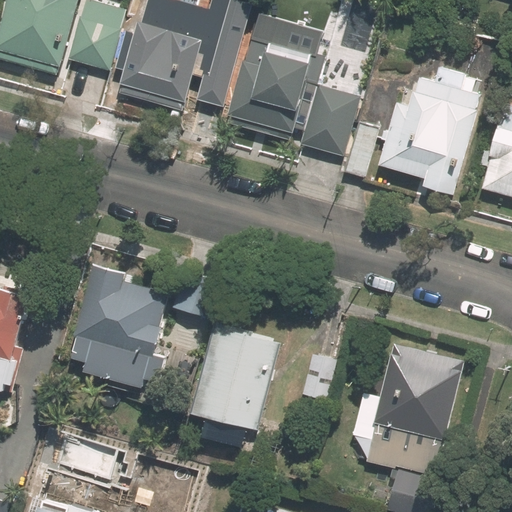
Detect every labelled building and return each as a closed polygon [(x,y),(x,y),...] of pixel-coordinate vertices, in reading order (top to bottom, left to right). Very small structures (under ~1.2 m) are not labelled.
[(65,65),(83,0),(14,0),(0,51),(0,55),(59,72),(61,64),(65,65)] [(112,69),(129,9),(95,0),(89,0),(73,58),(112,69)] [(207,39),(212,19),(164,5),(158,26),(144,22),(124,92),(190,110),(210,40),(207,39)] [(319,27),(288,18),(285,26),(265,20),(261,34),(260,34),(235,123),(347,155),(364,95),(324,84),(332,54),(312,49),(319,27)] [(478,91),(482,77),(446,67),(442,81),(426,77),(422,91),(408,87),(386,165),(432,177),(429,185),(461,194),(485,109),(482,108),(486,93),(478,91)] [(511,104),(510,104),(487,185),(511,191),(511,104)] [(369,176),(382,129),(361,123),(348,171),(369,176)] [(164,382),(171,358),(160,355),(169,326),(164,325),(175,286),(100,265),(75,356),(93,362),(90,372),(147,388),(151,378),(164,382)] [(176,308),(213,318),(224,280),(187,269),(176,308)] [(4,292),(0,290),(0,387),(15,392),(27,348),(21,347),(35,295),(5,287),(4,292)] [(262,429),(286,343),(224,325),(200,412),(213,416),(207,437),(241,446),(247,425),(262,429)] [(438,475),(470,361),(405,343),(374,457),(438,475)] [(316,354),(305,393),(330,400),(341,361),(316,354)] [(409,497),(404,511),(439,511),(442,506),(409,497)] [(38,498),(33,511),(100,511),(73,504),(72,508),(38,498)] [(0,511),(12,511),(15,505),(0,500),(0,511)]
